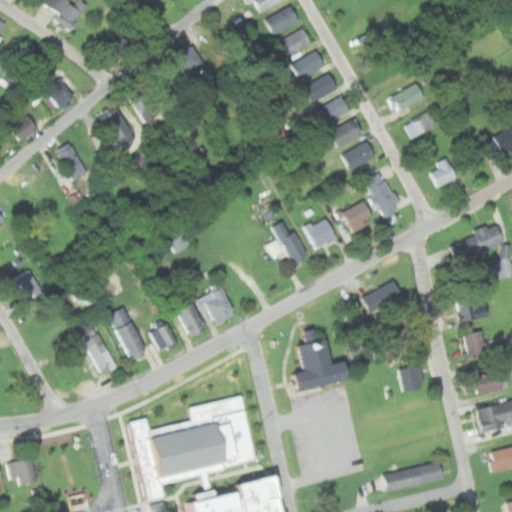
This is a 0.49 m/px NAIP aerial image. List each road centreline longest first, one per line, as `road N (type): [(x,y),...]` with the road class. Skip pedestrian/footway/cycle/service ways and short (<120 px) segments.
road 1 (residential): [(0,424),(62,415),(133,390),(511,182)]
road 2 (residential): [(0,180),(225,0)]
road 3 (residential): [(475,511),(415,235)]
road 4 (residential): [(432,225),(304,0)]
road 5 (residential): [(293,511),(252,325)]
road 6 (residential): [(114,87),(0,1)]
road 7 (residential): [(62,415),(0,308)]
